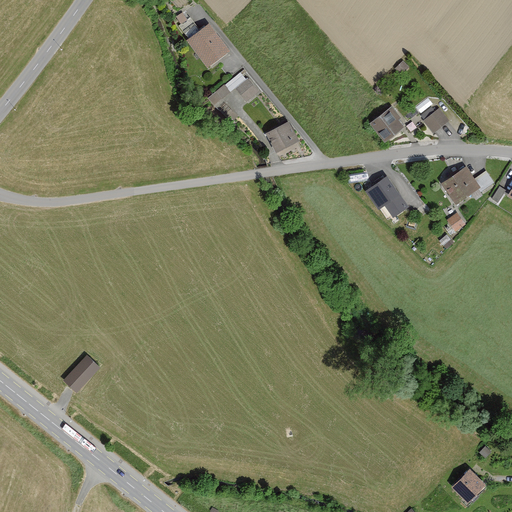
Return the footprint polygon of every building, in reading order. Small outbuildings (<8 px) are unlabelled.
[(231,58),(210,28),(177,52),(198,81),(231,58)] [(247,100),(260,90),(243,68),(209,95),(215,103),(236,86),(247,100)] [(391,108),(367,126),(384,149),(408,131),(391,108)] [(439,110),(422,123),(433,137),(450,124),(439,110)] [(298,144),(284,125),(265,139),(279,158),(298,144)] [(468,167),(441,185),(459,212),(486,193),(468,167)] [(391,182),(371,196),(387,217),(407,203),(391,182)] [(456,229),(466,222),(457,211),(448,218),(456,229)] [(98,367),(88,357),(67,381),(77,390),(98,367)] [(486,448),(481,453),(485,458),(491,453),(486,448)] [(472,470),(455,486),(469,500),(485,484),(472,470)]
